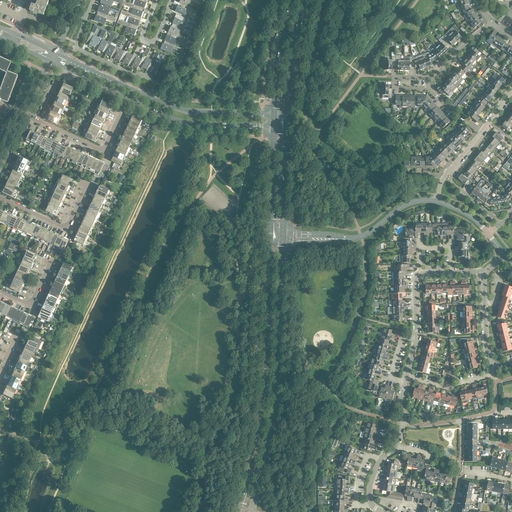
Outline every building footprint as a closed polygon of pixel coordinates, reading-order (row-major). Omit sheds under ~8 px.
[(38,0),(36,6),(32,4),(30,11),(34,12),(34,11),(35,12),(44,15),(49,0),(38,0)] [(135,5),(143,8),(142,8),(145,9),(147,3),(143,2),(143,0),(137,0),(135,5)] [(459,8),(461,7),(463,11),(469,8),(468,5),(469,4),(467,0),(464,0),(457,2),(459,8)] [(141,11),(142,8),(143,8),(135,5),(125,1),(124,5),(134,9),(132,14),(138,16),(138,17),(141,18),(144,12),(141,11)] [(103,4),(102,7),(99,6),(97,12),(100,13),(107,15),(108,10),(119,13),(120,10),(110,6),(103,4)] [(178,6),(175,11),(184,16),(187,10),(196,15),(200,17),(202,13),(198,11),(188,7),(182,4),(180,7),(178,6)] [(463,11),(465,14),(463,16),(467,20),(475,14),(472,9),(471,10),(469,8),(463,11)] [(137,20),(138,17),(138,16),(132,14),(122,10),(120,14),(130,18),(129,23),(128,23),(135,25),(134,25),(138,27),(140,21),(137,20)] [(117,19),(115,18),(107,15),(100,13),(99,16),(97,15),(95,21),(103,24),(105,19),(115,22),(117,19)] [(470,24),(477,19),(478,19),(479,18),(475,14),(467,20),(470,24)] [(175,17),(172,23),(175,25),(176,24),(181,27),(184,22),(193,27),(194,26),(197,28),(198,24),(195,23),(177,15),(176,18),(175,17)] [(487,23),(485,20),(483,18),(479,20),(478,19),(477,19),(470,24),(472,27),(473,27),(474,28),(480,24),(482,27),(487,23)] [(137,30),(133,29),(134,25),(135,25),(128,23),(129,23),(119,19),(117,23),(127,27),(125,32),(135,36),(137,30)] [(93,37),(98,26),(95,24),(87,41),(90,43),(89,46),(94,48),(96,45),(98,39),(93,37)] [(171,26),(168,32),(172,33),(177,36),(180,31),(189,35),(190,34),(192,35),(193,33),(191,32),(181,27),(176,24),(175,25),(175,26),(175,27),(175,28),(171,26)] [(452,28),(448,32),(457,42),(461,37),(457,33),(459,31),(454,25),(452,28)] [(103,28),(102,30),(98,39),(96,45),(99,46),(98,49),(103,51),(104,51),(104,50),(107,43),(102,41),(107,30),(103,28)] [(496,37),(494,36),(497,32),(494,30),(487,41),(491,44),(496,37)] [(443,36),(441,38),(446,44),(448,41),(452,46),(457,42),(448,32),(443,36)] [(166,35),(164,40),(167,42),(167,41),(173,44),(176,39),(185,44),(186,43),(187,44),(188,43),(192,45),(192,43),(187,40),(177,36),(172,33),(170,37),(167,35),(166,35)] [(107,43),(104,50),(104,51),(107,52),(106,54),(111,56),(114,52),(115,48),(110,46),(115,36),(111,34),(107,43)] [(115,48),(114,52),(117,53),(114,59),(120,61),(121,58),(124,52),(119,50),(123,40),(125,37),(121,36),(120,38),(117,45),(115,48)] [(496,37),(491,44),(491,45),(495,48),(496,46),(501,39),(497,36),(496,37)] [(441,43),(437,47),(444,54),(448,50),(444,46),(446,44),(441,38),(439,40),(441,43)] [(124,52),(121,58),(124,60),(123,62),(129,64),(130,62),(130,61),(132,56),(127,54),(133,42),(134,40),(130,39),(128,43),(128,42),(124,52)] [(496,46),(503,51),(507,45),(505,44),(506,43),(501,39),(496,46)] [(164,44),(161,49),(169,53),(172,48),(181,53),(182,53),(184,49),(183,49),(173,44),(167,41),(167,42),(165,45),(164,44)] [(130,62),(133,63),(132,66),(137,68),(141,60),(136,58),(141,46),(138,45),(132,56),(130,61),(130,62)] [(503,51),(510,56),(511,53),(511,46),(510,47),(507,45),(503,51)] [(427,48),(429,52),(433,58),(436,55),(439,59),(444,54),(437,47),(436,46),(431,50),(430,51),(427,48)] [(470,56),(476,60),(476,61),(477,61),(480,57),(477,55),(479,52),(472,46),(468,51),(472,54),(470,56)] [(151,49),(147,47),(146,49),(141,60),(144,62),(142,67),(148,69),(149,67),(151,61),(146,59),(151,49)] [(159,53),(156,51),(151,61),(149,67),(152,68),(150,72),(156,74),(160,65),(155,63),(159,53)] [(421,56),(426,68),(432,65),(429,59),(433,58),(429,52),(421,56)] [(400,56),(395,55),(395,57),(395,64),(398,64),(398,70),(404,70),(404,60),(400,60),(400,56)] [(476,60),(470,56),(469,55),(466,59),(472,65),(476,61),(476,60)] [(413,59),(412,56),(410,56),(410,57),(404,57),(404,60),(404,70),(410,71),(410,65),(414,65),(413,59)] [(420,70),(426,68),(421,56),(413,59),(414,65),(418,64),(420,70)] [(0,69),(6,72),(10,63),(6,61),(6,62),(3,60),(4,60),(0,57),(0,69)] [(392,70),(392,64),(395,64),(395,57),(392,57),(392,60),(386,60),(385,63),(384,63),(384,67),(385,67),(385,70),(392,70)] [(467,71),(470,67),(472,69),(474,67),(472,65),(466,59),(462,63),(463,64),(461,66),(467,71)] [(458,68),(454,72),(461,78),(464,74),(465,75),(468,72),(467,71),(461,66),(459,69),(458,68)] [(0,100),(7,103),(8,99),(7,98),(8,96),(9,96),(11,92),(10,92),(11,89),(12,89),(13,85),(12,85),(13,83),(14,83),(15,79),(16,76),(17,76),(7,72),(0,91),(0,100)] [(460,84),(463,80),(461,78),(454,72),(451,76),(460,84)] [(497,75),(493,79),(500,84),(502,82),(505,85),(507,82),(509,80),(504,76),(502,79),(497,75)] [(447,80),(456,88),(460,84),(451,76),(447,80)] [(500,84),(493,79),(489,83),(498,90),(502,85),(500,84)] [(445,85),(452,91),(453,92),(456,88),(447,80),(444,84),(445,85)] [(64,83),(62,88),(71,92),(73,88),(64,83)] [(489,83),(486,87),(488,89),(495,94),(498,90),(489,83)] [(452,91),(445,85),(444,87),(440,84),(436,89),(442,95),(445,92),(448,95),(452,91)] [(381,89),(381,92),(382,92),(382,95),(383,95),(383,98),(388,98),(388,99),(392,99),(392,91),(389,91),(389,85),(382,85),(382,89),(381,89)] [(71,92),(62,88),(60,92),(69,97),(71,92)] [(485,93),(492,98),(495,94),(488,89),(485,93)] [(69,97),(60,92),(57,97),(67,101),(69,97)] [(492,98),(485,93),(483,92),(478,98),(480,100),(486,104),(487,101),(488,102),(492,98)] [(407,96),(396,95),(395,105),(399,105),(399,108),(402,108),(402,107),(407,107),(407,96)] [(414,108),(417,108),(417,107),(422,107),(426,96),(414,96),(414,108)] [(435,104),(427,96),(426,96),(422,107),(425,110),(424,111),(426,113),(435,104)] [(57,97),(55,102),(65,106),(67,101),(57,97)] [(102,101),(99,100),(97,105),(100,106),(109,110),(111,105),(102,101)] [(482,112),(485,107),(484,106),(486,104),(480,100),(475,106),(482,112)] [(65,106),(55,102),(53,106),(63,110),(65,106)] [(426,113),(429,115),(429,114),(432,118),(440,110),(435,104),(426,113)] [(63,110),(53,106),(51,111),(60,115),(63,110)] [(107,115),(109,110),(100,106),(98,110),(107,115)] [(477,115),(478,116),(482,112),(475,106),(472,111),(471,111),(477,115)] [(107,115),(98,110),(96,115),(105,119),(107,115)] [(432,118),(435,121),(437,124),(445,115),(440,110),(432,118)] [(476,117),(477,115),(471,111),(472,111),(470,110),(467,114),(478,122),(480,120),(476,117)] [(58,120),(60,115),(51,111),(49,115),(58,120)] [(47,120),(56,124),(58,120),(49,115),(47,120)] [(103,124),(105,119),(96,115),(94,119),(103,124)] [(142,120),(133,115),(131,120),(140,125),(142,120)] [(437,124),(439,126),(440,125),(443,128),(451,121),(445,115),(437,124)] [(101,128),(103,124),(94,119),(91,124),(101,128)] [(131,120),(128,125),(138,129),(140,130),(143,126),(140,125),(131,120)] [(502,126),(508,131),(511,126),(505,122),(502,126)] [(99,133),(101,128),(91,124),(89,129),(99,133)] [(136,134),(138,129),(128,125),(126,129),(136,134)] [(460,129),(459,128),(457,130),(465,139),(471,134),(463,126),(460,129)] [(97,137),(99,133),(89,129),(87,133),(97,137)] [(133,138),(136,134),(126,129),(124,134),(133,138)] [(454,133),(455,133),(452,136),(460,144),(465,139),(457,130),(454,133)] [(31,142),(36,133),(31,131),(26,140),(31,142)] [(503,138),(496,132),(492,137),(499,143),(503,138)] [(40,135),(36,133),(31,142),(36,144),(40,135)] [(85,138),(94,142),(97,137),(87,133),(85,138)] [(131,143),(133,138),(124,134),(122,138),(131,143)] [(45,137),(40,135),(36,144),(40,146),(45,137)] [(449,139),(448,139),(446,141),(454,150),(460,144),(452,136),(449,139)] [(49,139),(45,137),(40,146),(45,149),(49,139)] [(498,145),(499,143),(492,137),(490,140),(490,141),(489,142),(496,148),(498,145)] [(129,147),(131,143),(122,138),(120,143),(129,147)] [(54,141),(49,139),(45,149),(49,151),(54,141)] [(58,144),(54,141),(49,151),(54,153),(58,144)] [(444,143),(444,144),(441,147),(449,155),(454,150),(446,141),(444,143)] [(493,150),(494,151),(496,148),(489,142),(488,144),(487,143),(485,146),(492,152),(493,150)] [(127,152),(129,147),(120,143),(118,147),(127,152)] [(63,146),(58,144),(54,153),(59,155),(63,146)] [(67,148),(63,146),(59,155),(63,157),(63,156),(64,156),(67,148)] [(67,148),(64,156),(68,158),(72,149),(68,146),(67,148)] [(491,155),(490,154),(492,152),(485,146),(482,149),(483,150),(481,151),(488,157),(491,155)] [(125,156),(127,152),(118,147),(116,152),(125,156)] [(438,150),(438,149),(435,151),(444,160),(449,155),(441,147),(438,150)] [(77,151),(72,149),(68,158),(73,160),(77,151)] [(77,162),(82,153),(77,151),(73,160),(77,162)] [(434,154),(431,157),(430,157),(435,168),(444,160),(435,151),(433,154),(434,154)] [(480,153),(479,152),(477,155),(484,161),(488,157),(481,151),(480,153)] [(113,157),(123,161),(125,156),(116,152),(113,157)] [(81,164),(86,155),(82,153),(77,162),(81,164)] [(90,157),(86,155),(81,164),(86,166),(90,157)] [(474,159),(475,159),(474,161),(480,166),(484,161),(477,155),(474,159)] [(20,156),(17,161),(27,165),(29,161),(31,162),(32,159),(26,156),(25,159),(20,156)] [(404,158),(404,168),(415,168),(415,157),(411,157),(411,156),(408,156),(408,158),(404,158)] [(426,157),(426,156),(423,156),(423,168),(435,168),(430,157),(426,157)] [(90,169),(95,159),(90,157),(86,166),(90,169)] [(123,161),(113,157),(111,161),(114,163),(112,167),(116,169),(118,164),(123,167),(126,162),(123,161)] [(95,171),(100,161),(95,159),(90,169),(95,171)] [(25,170),(27,165),(17,161),(15,166),(25,170)] [(95,171),(94,174),(103,178),(108,167),(104,164),(100,161),(95,171)] [(478,169),(481,166),(480,166),(474,161),(472,162),(469,165),(476,171),(478,169)] [(475,173),(475,172),(476,171),(469,165),(467,168),(466,170),(473,176),(475,173)] [(23,175),(25,170),(15,166),(13,170),(23,175)] [(11,175),(20,179),(23,175),(13,170),(11,175)] [(470,178),(471,179),(473,176),(466,170),(465,171),(464,171),(461,174),(469,180),(470,178)] [(461,174),(458,179),(465,185),(469,180),(461,174)] [(18,184),(20,179),(11,175),(9,179),(18,184)] [(70,184),(72,179),(63,175),(61,180),(70,184)] [(16,188),(18,184),(9,179),(7,184),(16,188)] [(68,188),(70,184),(61,180),(59,184),(68,188)] [(472,191),(470,194),(472,195),(473,195),(475,197),(480,191),(482,188),(479,186),(482,183),(480,181),(476,187),(472,191)] [(14,193),(16,188),(7,184),(5,188),(14,193)] [(66,193),(68,188),(59,184),(57,189),(66,193)] [(511,188),(507,184),(503,189),(511,195),(511,188)] [(109,190),(100,186),(98,190),(107,195),(109,190)] [(5,188),(3,193),(12,197),(14,193),(5,188)] [(64,197),(66,193),(57,189),(54,193),(64,197)] [(480,191),(475,197),(478,199),(477,200),(479,201),(487,191),(486,189),(483,193),(480,191)] [(502,190),(505,193),(503,196),(509,201),(511,198),(511,195),(503,189),(502,190)] [(105,199),(107,195),(98,190),(96,195),(105,199)] [(489,194),(488,193),(490,191),(488,190),(487,191),(479,201),(481,203),(482,202),(484,204),(486,202),(489,198),(487,196),(489,194)] [(62,202),(64,197),(54,193),(52,198),(62,202)] [(103,204),(105,199),(96,195),(93,200),(103,204)] [(502,195),(501,197),(496,197),(497,204),(505,203),(506,205),(509,201),(503,196),(502,195)] [(486,202),(484,204),(488,207),(489,205),(497,204),(496,197),(491,198),(490,197),(489,198),(486,202)] [(59,207),(62,202),(52,198),(50,202),(59,207)] [(101,208),(103,204),(93,200),(91,204),(101,208)] [(48,207),(57,211),(59,207),(50,202),(48,207)] [(98,213),(101,208),(91,204),(89,208),(98,213)] [(46,211),(55,216),(57,211),(48,207),(46,211)] [(96,217),(98,213),(89,208),(87,213),(96,217)] [(0,221),(4,223),(9,214),(4,212),(0,220),(0,221)] [(94,222),(96,217),(87,213),(85,218),(94,222)] [(9,225),(13,216),(9,214),(4,223),(9,225)] [(9,225),(13,227),(18,218),(13,216),(9,225)] [(22,220),(18,218),(13,227),(18,230),(22,220)] [(92,227),(94,222),(85,218),(83,222),(92,227)] [(22,232),(27,222),(22,220),(18,230),(22,232)] [(22,232),(27,234),(28,233),(27,233),(31,225),(31,224),(27,222),(22,232)] [(90,231),(92,227),(83,222),(81,227),(90,231)] [(36,226),(32,223),(31,224),(31,225),(27,233),(28,233),(32,235),(36,226)] [(37,237),(41,228),(36,226),(32,235),(37,237)] [(78,231),(88,236),(90,231),(81,227),(78,231)] [(41,239),(46,230),(41,228),(37,237),(41,239)] [(416,236),(415,228),(405,229),(405,235),(401,235),(401,242),(402,242),(410,241),(410,238),(413,238),(413,237),(416,236)] [(50,232),(46,230),(41,239),(46,241),(50,232)] [(453,230),(454,238),(456,238),(457,240),(459,240),(459,243),(468,243),(468,234),(464,234),(463,230),(453,230)] [(86,240),(88,236),(78,231),(76,236),(86,240)] [(50,243),(55,234),(50,232),(46,241),(50,243)] [(55,246),(59,236),(55,234),(50,243),(55,246)] [(59,248),(64,238),(59,236),(55,246),(59,248)] [(74,241),(73,243),(76,245),(77,242),(83,245),(86,240),(76,236),(74,241)] [(59,248),(64,250),(68,240),(64,238),(59,248)] [(462,260),(468,260),(468,250),(454,250),(454,254),(458,253),(458,257),(462,257),(462,260)] [(36,256),(27,252),(25,256),(34,261),(36,256)] [(32,265),(34,261),(25,256),(23,261),(32,265)] [(30,270),(32,265),(23,261),(21,265),(30,270)] [(71,271),(73,267),(64,262),(62,267),(71,271)] [(28,274),(30,270),(21,265),(18,270),(28,274)] [(71,271),(62,267),(60,272),(69,276),(71,271)] [(26,279),(28,274),(18,270),(16,275),(26,279)] [(69,276),(60,272),(57,276),(67,281),(69,276)] [(23,284),(26,279),(16,275),(14,279),(23,284)] [(67,281),(57,276),(55,281),(65,285),(67,281)] [(21,288),(23,284),(14,279),(12,284),(21,288)] [(65,285),(55,281),(53,285),(63,290),(65,285)] [(10,288),(19,293),(21,288),(12,284),(10,288)] [(63,290),(53,285),(51,290),(60,294),(63,290)] [(511,291),(511,287),(505,285),(503,290),(511,293),(511,291)] [(60,294),(51,290),(49,294),(58,299),(60,294)] [(58,299),(49,294),(47,299),(56,303),(58,299)] [(56,303),(47,299),(45,304),(54,308),(56,303)] [(5,304),(0,314),(5,316),(9,307),(5,304)] [(54,308),(45,304),(42,308),(52,313),(54,308)] [(9,307),(5,316),(10,318),(14,309),(9,307)] [(52,313),(42,308),(40,313),(50,317),(52,313)] [(14,309),(10,318),(14,320),(19,311),(14,309)] [(19,311),(14,320),(19,322),(23,313),(19,311)] [(496,317),(505,320),(507,314),(498,311),(496,317)] [(23,313),(19,322),(23,324),(28,315),(23,313)] [(38,317),(48,322),(50,317),(40,313),(38,317)] [(28,315),(23,324),(28,327),(30,322),(32,323),(34,320),(32,318),(32,317),(28,315)] [(392,330),(383,328),(382,333),(394,337),(395,334),(391,333),(392,330)] [(28,339),(26,344),(35,349),(38,350),(42,341),(34,338),(33,342),(28,339)] [(474,346),(472,341),(471,341),(470,339),(471,339),(471,338),(459,339),(460,344),(464,343),(465,349),(474,346)] [(391,347),(392,345),(388,344),(389,341),(380,339),(379,344),(391,347)] [(438,343),(428,340),(426,346),(435,348),(436,348),(438,343)] [(26,344),(24,349),(33,353),(36,354),(38,350),(35,349),(26,344)] [(386,351),(378,349),(375,348),(374,354),(388,358),(389,355),(385,354),(386,351)] [(21,353),(31,358),(33,353),(24,349),(21,353)] [(21,353),(19,358),(29,362),(30,362),(32,358),(31,358),(21,353)] [(17,362),(27,367),(29,362),(19,358),(17,362)] [(15,367),(24,371),(27,367),(17,362),(15,367)] [(479,368),(477,362),(467,365),(466,365),(467,370),(479,368)] [(367,368),(381,372),(382,370),(378,369),(378,366),(370,364),(368,363),(367,368)] [(22,376),(24,371),(15,367),(13,371),(22,376)] [(381,372),(367,368),(365,374),(376,377),(376,374),(380,375),(381,372)] [(11,376),(20,380),(22,376),(13,371),(11,376)] [(365,374),(364,379),(369,381),(369,380),(377,383),(378,383),(379,380),(375,379),(376,377),(365,374)] [(9,381),(18,385),(20,380),(11,376),(9,381)] [(381,389),(380,389),(378,388),(378,386),(376,385),(377,383),(369,380),(369,381),(367,390),(373,392),(372,396),(378,398),(381,389)] [(6,385),(16,390),(18,385),(9,381),(6,385)] [(4,390),(14,394),(16,390),(6,385),(4,390)] [(389,386),(385,385),(384,389),(381,388),(380,389),(381,389),(378,398),(385,399),(389,386)] [(385,399),(392,401),(394,392),(391,391),(392,387),(389,386),(385,399)] [(411,395),(411,397),(412,397),(417,399),(420,390),(420,389),(418,388),(418,389),(414,389),(413,395),(411,395)] [(2,394),(12,399),(14,394),(4,390),(2,394)] [(459,393),(462,404),(467,403),(467,400),(465,391),(459,393)] [(441,394),(439,402),(438,404),(443,406),(444,404),(446,395),(441,394)] [(378,429),(374,428),(375,425),(367,422),(365,428),(378,431),(378,429)] [(366,439),(374,441),(375,442),(375,439),(372,438),(372,435),(364,433),(363,438),(366,439)] [(374,441),(366,439),(364,444),(377,448),(377,445),(373,444),(374,441)] [(376,450),(377,448),(364,444),(362,443),(360,449),(371,452),(372,449),(376,450)] [(359,454),(360,451),(349,447),(347,446),(346,446),(344,451),(346,452),(354,455),(355,452),(359,454)] [(354,455),(346,452),(344,457),(356,461),(356,459),(353,458),(354,455)] [(406,466),(412,467),(413,459),(410,458),(411,454),(409,454),(408,455),(405,454),(404,461),(407,461),(406,466)] [(356,461),(344,457),(342,462),(350,465),(351,462),(355,464),(356,461)] [(388,467),(384,466),(383,469),(397,472),(399,462),(392,461),(392,464),(388,463),(388,467)] [(342,462),(339,470),(350,474),(351,471),(351,472),(352,469),(349,468),(350,465),(342,462)] [(423,467),(422,472),(422,473),(425,473),(424,480),(429,481),(431,472),(428,472),(429,468),(426,467),(426,468),(423,467)] [(396,479),(397,472),(383,469),(383,473),(386,473),(386,477),(396,479)] [(337,476),(337,484),(345,485),(345,482),(349,482),(350,480),(349,480),(349,477),(337,476)] [(382,480),(381,483),(394,485),(396,479),(386,477),(385,481),(382,480)] [(394,485),(381,483),(380,486),(384,487),(383,491),(387,491),(389,492),(392,492),(393,492),(394,485)] [(430,502),(431,495),(421,494),(420,502),(423,502),(423,504),(425,505),(424,507),(434,509),(435,503),(430,502)]
